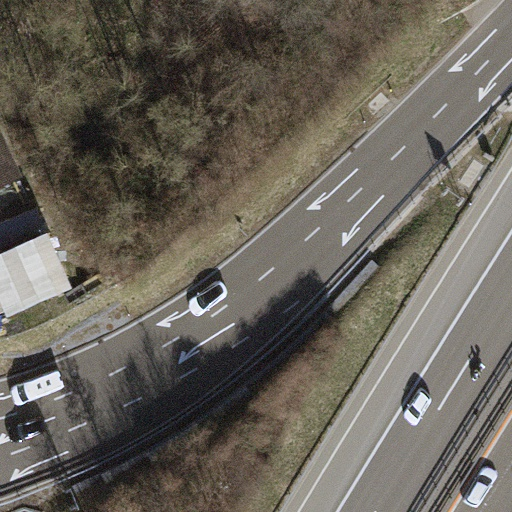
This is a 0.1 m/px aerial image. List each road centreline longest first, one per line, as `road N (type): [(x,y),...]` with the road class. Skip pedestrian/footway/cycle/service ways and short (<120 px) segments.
road 1 (motorway): [(511,36),(295,256),(182,349),(116,388),(0,436)]
road 2 (motorway): [(511,299),(381,511)]
